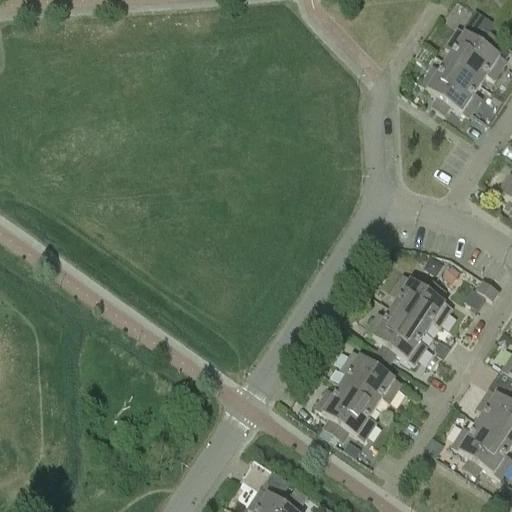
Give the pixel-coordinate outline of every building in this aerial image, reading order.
[(451,58),(445,67),(462,79),(488,41),(481,37),(475,46),(457,34),(444,53),(451,58)] [(488,41),(462,79),(479,90),(486,81),(493,86),(506,67),(488,55),(494,45),(488,41)] [(462,79),(445,67),(439,77),(432,72),(418,91),(436,103),(430,112),(437,117),(462,79)] [(462,79),(437,117),(443,121),(450,112),(467,124),(480,104),(473,100),(479,90),(462,79)] [(511,222),(511,180),(510,179),(497,199),(511,208),(511,213),(508,220),(511,222)] [(440,269),(430,262),(424,272),(434,279),(440,269)] [(450,269),(441,279),(450,287),(458,277),(450,269)] [(408,326),(433,288),(426,284),(420,293),(402,282),(390,301),(397,306),(390,315),(408,326)] [(497,298),(482,287),(475,296),(491,307),(497,298)] [(408,326),(425,338),(431,329),(438,333),(451,314),(433,302),(440,293),(433,288),(408,326)] [(376,360),(383,364),(408,326),(390,315),(384,324),(377,319),(364,339),(382,350),(376,360)] [(383,364),(389,369),(395,359),(413,371),(426,352),(419,347),(425,338),(408,326),(383,364)] [(340,391),(357,402),(383,364),(376,360),(370,369),(352,358),(339,377),(346,382),(340,391)] [(511,359),(501,377),(511,384),(511,359)] [(383,364),(357,402),(374,414),(381,405),(388,409),(400,390),(383,378),(389,369),(383,364)] [(325,436),(332,441),(357,402),(340,391),(334,400),(327,395),(314,415),(332,427),(325,436)] [(476,429),(493,440),(511,412),(511,398),(506,407),(488,396),(475,415),(482,420),(476,429)] [(357,402),(332,441),(339,445),(345,435),(363,447),(375,428),(368,423),(374,414),(357,402)] [(511,412),(493,440),(511,452),(511,449),(511,412)] [(493,440),(476,429),(470,438),(463,433),(450,453),(468,464),(462,474),(468,478),(493,440)] [(493,440),(468,478),(475,483),(481,473),(499,485),(511,466),(505,461),(511,452),(493,440)] [(442,451),(431,443),(423,455),(434,462),(442,451)] [(283,511),(301,511),(308,503),(295,494),(290,502),(283,511)] [(283,511),(290,502),(283,497),(277,507),(259,495),(248,511),(283,511)]
